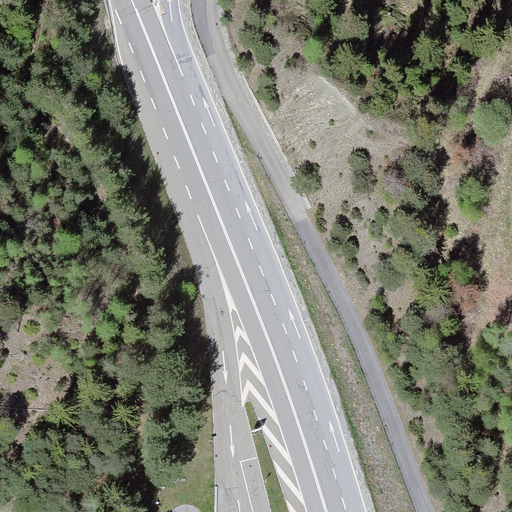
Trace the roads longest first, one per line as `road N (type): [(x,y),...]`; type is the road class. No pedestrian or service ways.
road 1 (unclassified): [(205,0),(217,54),(377,378),(426,511)]
road 2 (primary): [(131,0),(278,368),(325,511)]
